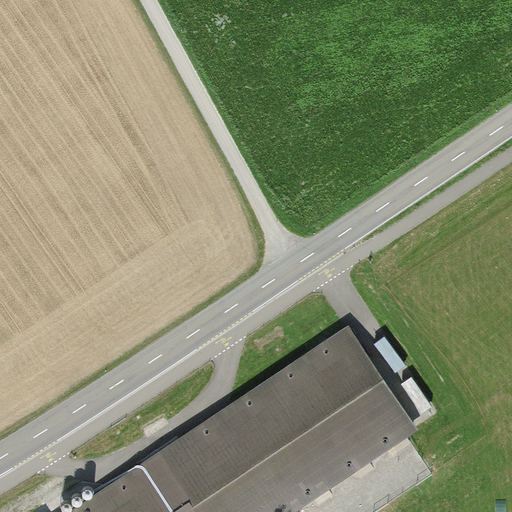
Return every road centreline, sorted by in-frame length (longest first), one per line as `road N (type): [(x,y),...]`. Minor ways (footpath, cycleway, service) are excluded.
road 1 (tertiary): [(511,122),(0,459)]
road 2 (track): [(328,275),(286,251),(150,0)]
road 3 (track): [(328,275),(401,381)]
